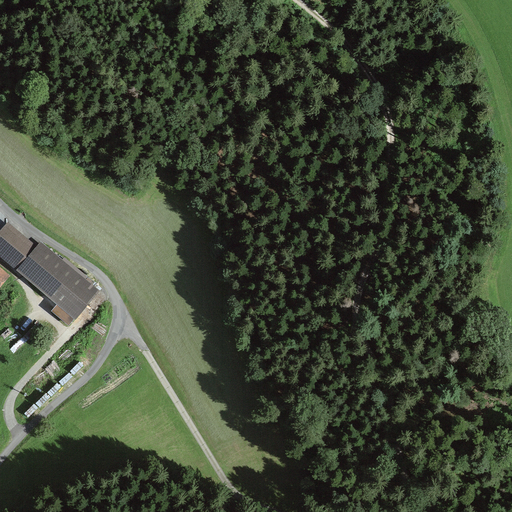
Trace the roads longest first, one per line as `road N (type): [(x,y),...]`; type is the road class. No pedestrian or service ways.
road 1 (track): [(417,511),(389,387),(357,330),(358,298),(388,199),(389,114),(362,65),(296,0)]
road 2 (unclassified): [(0,464),(97,364),(118,312),(102,277),(0,201)]
road 3 (track): [(118,312),(229,489),(289,511)]
